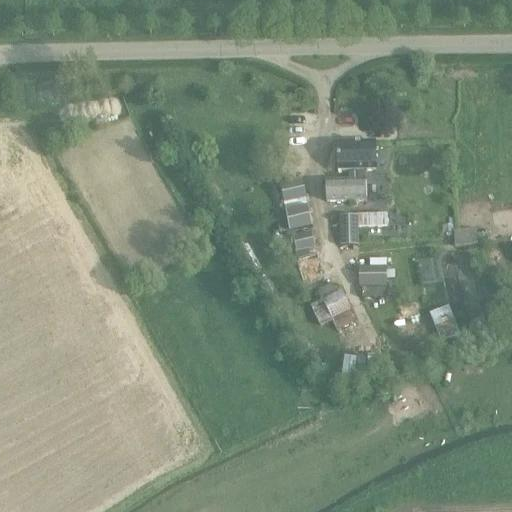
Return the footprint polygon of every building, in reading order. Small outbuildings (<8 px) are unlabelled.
[(366,172),(376,172),(375,144),(337,145),(338,173),(355,173),(355,183),(326,183),(326,203),(366,202),(366,172)] [(302,182),(280,187),(284,205),(291,234),(314,229),(307,200),(302,182)] [(358,217),(340,217),(340,247),(360,247),(359,229),(388,229),(388,215),(358,216),(358,217)] [(293,236),(299,261),(318,256),(312,232),(293,236)] [(387,288),(386,260),(359,261),(360,288),(387,288)] [(337,333),(355,324),(341,292),(322,302),(337,333)] [(430,315),(441,343),(461,335),(450,307),(430,315)] [(341,382),(353,383),(356,359),(345,357),(341,382)]
